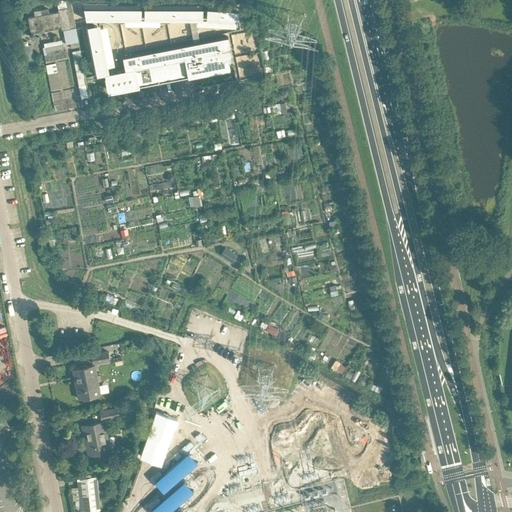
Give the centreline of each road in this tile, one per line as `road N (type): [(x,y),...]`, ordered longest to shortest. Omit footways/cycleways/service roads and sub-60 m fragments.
road 1 (primary): [(336,0),(462,511)]
road 2 (primary): [(485,511),(365,0)]
road 3 (unclassified): [(60,511),(0,234)]
road 4 (unclassified): [(0,133),(223,86)]
